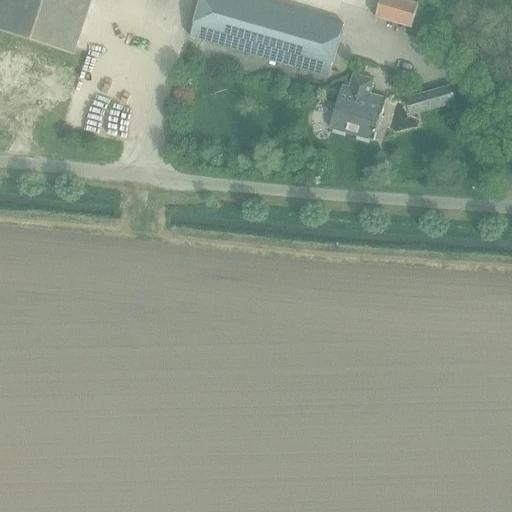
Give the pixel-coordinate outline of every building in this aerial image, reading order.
[(91,0),(0,0),(0,31),(73,55),(91,0)] [(344,24),(260,0),(202,0),(191,36),(329,77),(344,24)] [(404,0),(378,0),(374,16),(412,27),(419,4),(404,0)] [(349,88),(342,86),(329,128),(374,141),(386,99),(369,94),(374,80),(353,74),(349,88)] [(421,93),(405,96),(409,113),(455,103),(451,86),(431,91),(431,88),(420,91),(421,93)] [(92,119),(95,109),(69,103),(67,113),(92,119)]
